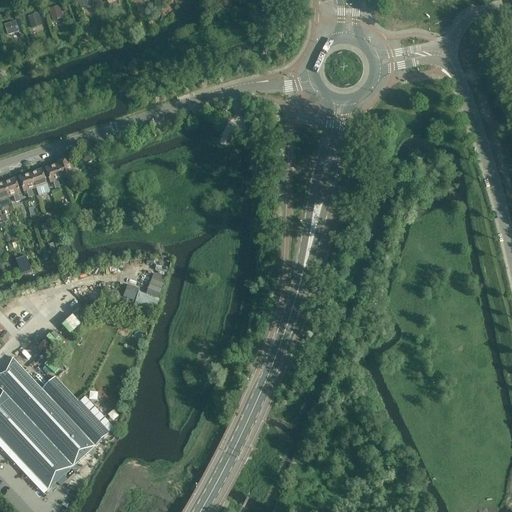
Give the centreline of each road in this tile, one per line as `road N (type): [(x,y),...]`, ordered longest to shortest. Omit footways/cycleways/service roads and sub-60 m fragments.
road 1 (secondary): [(292,312),(353,100)]
road 2 (secondary): [(328,96),(329,131),(292,312)]
road 3 (secondary): [(201,511),(292,312)]
road 4 (residential): [(0,167),(189,102)]
road 5 (unclassified): [(511,249),(461,85)]
road 6 (unclassified): [(189,102),(315,80)]
